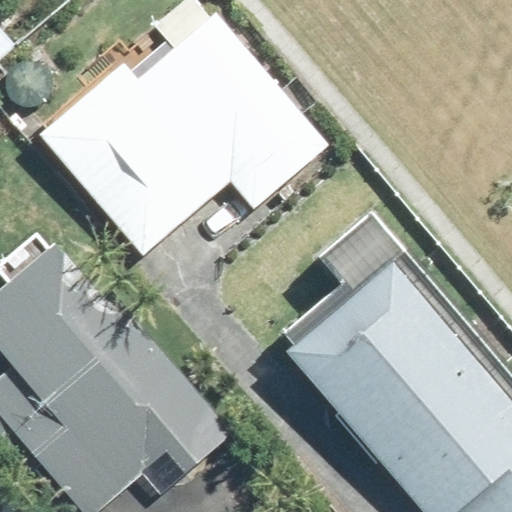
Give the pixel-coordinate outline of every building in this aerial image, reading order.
[(281,194),(290,185),(336,147),(228,15),(218,22),(199,0),(163,30),(183,53),(147,85),(134,70),(49,138),(149,258),(239,184),(260,210),(281,194)] [(0,19),(0,67),(23,47),(0,19)] [(290,185),(281,194),(289,203),(299,194),(290,185)] [(511,511),(511,395),(486,365),(501,352),(385,215),(329,263),(352,288),(292,338),(308,354),(303,358),(430,511),(511,511)] [(0,341),(25,373),(0,393),(0,407),(0,408),(0,407),(0,427),(29,461),(39,453),(88,511),(105,511),(147,477),(165,498),(240,433),(124,297),(114,305),(69,248),(0,307),(0,341)]
